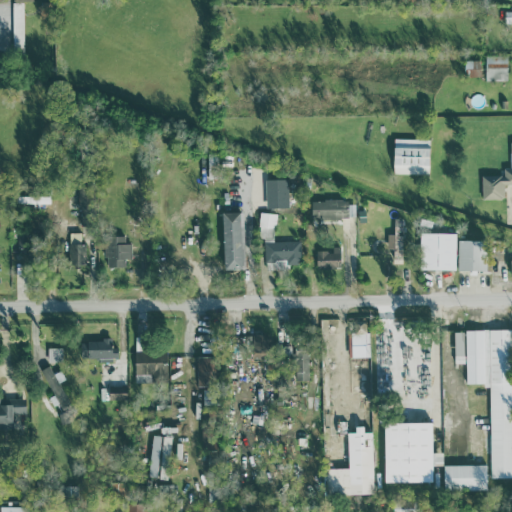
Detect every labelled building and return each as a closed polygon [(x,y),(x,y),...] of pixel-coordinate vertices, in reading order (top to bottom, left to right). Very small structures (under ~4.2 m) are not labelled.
[(13,55),(24,55),(22,1),(11,1),(13,55)] [(506,55),(486,54),(486,70),(506,70),(506,55)] [(393,173),(429,173),(429,138),(393,138),(393,173)] [(481,175),(481,198),(503,198),(503,183),(511,183),(511,141),(511,168),(503,168),(503,175),(481,175)] [(265,179),(265,200),(286,200),(286,178),(265,179)] [(16,203),(50,202),(50,194),(16,195),(16,203)] [(311,199),(311,218),(348,217),(347,199),(311,199)] [(223,269),(243,268),(242,211),(222,211),(223,269)] [(387,247),(394,248),(393,258),(402,258),(403,217),(394,217),(393,233),(387,233),(387,247)] [(455,269),(456,232),(424,231),(423,268),(455,269)] [(130,243),(124,243),(124,235),(104,235),(105,266),(124,266),(124,258),(131,258),(130,243)] [(457,269),(486,270),(486,239),(458,239),(457,269)] [(300,240),(264,241),(264,260),(286,259),(286,263),(300,263),(300,240)] [(69,265),(84,264),(83,241),(68,242),(69,265)] [(339,246),(332,246),(332,250),(316,250),(316,267),(339,267),(339,246)] [(490,477),(511,477),(511,329),(465,329),(465,384),(489,384),(490,477)] [(351,356),(369,356),(369,331),(350,332),(351,356)] [(454,362),(464,362),(464,331),(454,331),(454,362)] [(251,356),(266,358),(269,335),(253,333),(251,356)] [(80,356),(117,358),(117,346),(111,346),(112,340),(80,339),(80,356)] [(62,360),(62,346),(47,347),(48,361),(62,360)] [(308,346),(293,346),(294,380),(309,380),(308,346)] [(134,350),(135,382),(152,381),(151,372),(167,372),(167,349),(134,350)] [(197,384),(215,384),(215,356),(197,356),(197,384)] [(53,394),(51,395),(60,413),(71,408),(58,381),(65,378),(61,370),(53,373),(49,365),(41,369),(53,394)] [(127,385),(109,385),(109,399),(127,399),(127,385)] [(0,428),(13,428),(12,413),(25,412),(25,397),(1,398),(1,394),(0,394),(0,428)] [(431,421),(383,422),(384,482),(432,481),(432,465),(443,465),(442,452),(432,452),(431,421)] [(347,432),(348,467),(326,468),(326,493),(373,492),(372,431),(363,431),(363,426),(355,426),(355,431),(347,432)] [(202,447),(214,447),(214,428),(201,429),(202,447)] [(149,467),(159,468),(158,470),(167,471),(171,436),(153,434),(149,467)] [(486,464),(443,464),(444,489),(486,489),(486,464)] [(145,511),(146,504),(127,503),(126,511),(145,511)]
